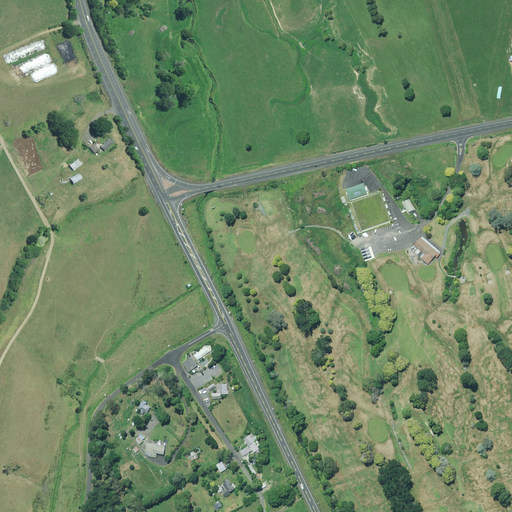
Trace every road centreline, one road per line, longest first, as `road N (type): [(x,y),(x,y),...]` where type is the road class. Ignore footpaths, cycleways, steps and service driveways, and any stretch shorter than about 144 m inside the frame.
road 1 (trunk): [(511,122),(201,188)]
road 2 (primary): [(315,511),(225,323)]
road 3 (unclassified): [(83,511),(98,406),(168,355)]
road 4 (residential): [(168,355),(265,511)]
road 5 (primary): [(225,323),(165,196)]
